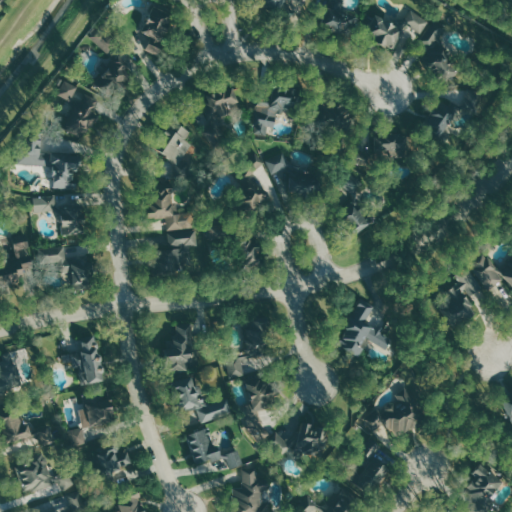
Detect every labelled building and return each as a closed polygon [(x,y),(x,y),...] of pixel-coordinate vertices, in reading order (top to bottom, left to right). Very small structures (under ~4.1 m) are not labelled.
[(253,0),(287,22),(295,10),(283,2),(284,0),(253,0)] [(343,0),(338,11),(348,16),(350,12),(358,15),(346,40),(317,26),(329,0),(343,0)] [(156,54),(144,48),(150,35),(139,30),(152,3),(175,14),(156,54)] [(427,20),(419,33),(406,24),(401,27),(391,49),(363,35),(374,13),(392,22),(400,15),(404,18),(411,9),(427,20)] [(418,39),(433,18),(446,27),(439,36),(448,54),(458,59),(447,83),(427,73),(427,63),(422,60),(431,48),(418,39)] [(98,25),(118,42),(112,50),(128,63),(124,68),(129,74),(115,90),(98,75),(101,73),(95,68),(102,59),(106,63),(110,59),(106,51),(88,36),(98,25)] [(64,80),(57,94),(66,99),(72,107),(62,127),(82,137),(93,117),(85,113),(92,100),(86,97),(82,105),(71,98),(77,86),(64,80)] [(259,95),(257,104),(267,106),(266,113),(256,111),(252,132),(266,135),(271,113),(280,114),(281,111),(287,113),(286,118),(299,121),(306,90),(274,83),(271,98),(259,95)] [(205,93),(206,97),(201,101),(208,119),(211,124),(201,131),(214,148),(227,138),(218,126),(222,123),(220,116),(240,109),(233,84),(226,86),(226,85),(211,89),(211,91),(205,93)] [(465,87),(482,92),(476,113),(457,107),(438,139),(419,127),(440,93),(462,99),(465,87)] [(315,117),(319,106),(326,108),(339,90),(353,111),(330,128),(321,148),(301,139),(310,118),(315,117)] [(173,174),(191,174),(191,160),(179,160),(191,142),(185,138),(190,131),(177,122),(172,130),(165,126),(150,148),(173,163),(173,174)] [(354,143),(373,149),(373,135),(379,135),(379,131),(400,131),(399,133),(407,133),(406,157),(383,156),(374,168),(349,160),(354,143)] [(21,139),(20,162),(54,163),(53,187),(76,187),(76,176),(72,175),(72,170),(77,171),(77,163),(83,163),(83,153),(40,152),(41,139),(21,139)] [(264,159),(271,173),(288,164),(290,168),(288,189),(296,189),(295,194),(321,196),(323,171),(300,169),(301,164),(287,159),(283,150),(264,159)] [(254,151),(264,162),(247,177),(263,185),(262,187),(269,191),(252,220),(230,207),(242,186),(238,163),(254,151)] [(337,182),(347,170),(362,181),(362,203),(372,216),(350,233),(335,215),(351,202),(351,192),(337,182)] [(192,225),(167,227),(166,215),(147,217),(144,183),(171,181),(172,192),(168,192),(169,203),(172,202),(173,212),(191,210),(192,225)] [(39,196),(54,194),(55,205),(60,206),(82,203),(85,232),(62,235),(59,213),(54,210),(40,211),(39,196)] [(205,216),(209,244),(229,242),(233,270),(262,266),(259,240),(250,241),(249,234),(236,235),(233,213),(205,216)] [(149,248),(152,278),(186,274),(183,251),(187,250),(186,246),(198,244),(196,228),(165,231),(167,246),(149,248)] [(0,237),(25,232),(28,247),(19,249),(20,256),(30,254),(32,266),(21,268),(24,282),(0,286),(0,237)] [(36,246),(38,263),(57,261),(56,267),(61,271),(71,270),(73,289),(96,286),(93,259),(87,259),(86,252),(67,255),(65,242),(36,246)] [(470,263),(488,284),(504,270),(511,278),(511,256),(511,255),(505,261),(507,263),(504,266),(503,269),(497,266),(488,256),(485,259),(481,254),(470,263)] [(465,269),(475,285),(460,295),(472,313),(448,329),(428,299),(437,292),(442,300),(446,302),(451,298),(446,291),(462,280),(457,274),(465,269)] [(357,297),(331,342),(361,359),(367,348),(362,345),(366,338),(386,350),(392,338),(380,331),(383,327),(377,324),(375,329),(363,322),(372,306),(357,297)] [(228,377),(244,374),(241,358),(261,355),(270,345),(265,316),(242,320),(248,353),(225,357),(228,377)] [(165,373),(162,347),(166,347),(165,340),(173,339),(172,335),(177,334),(176,324),(191,322),(194,341),(188,342),(191,360),(186,361),(188,370),(165,373)] [(80,337),(93,334),(102,380),(80,385),(77,366),(71,367),(68,352),(82,349),(80,337)] [(0,361),(0,392),(23,385),(15,362),(13,361),(9,351),(1,353),(3,360),(0,361)] [(193,372),(201,402),(227,395),(231,411),(202,419),(198,404),(176,410),(167,378),(193,372)] [(258,441),(268,433),(256,419),(260,411),(265,413),(279,386),(267,372),(246,380),(247,382),(244,383),(251,401),(246,427),(258,441)] [(109,384),(117,426),(93,431),(89,427),(83,432),(86,443),(70,447),(66,428),(81,425),(85,419),(80,390),(109,384)] [(393,436),(377,414),(398,399),(394,392),(404,386),(424,415),(393,436)] [(511,419),(499,398),(511,389),(511,419)] [(40,445),(55,440),(49,423),(35,428),(34,431),(30,432),(27,423),(24,424),(18,405),(0,410),(0,436),(3,445),(19,440),(20,442),(37,437),(40,445)] [(301,420),(286,436),(277,428),(264,441),(279,456),(286,449),(295,451),(294,456),(319,462),(328,427),(315,424),(314,427),(309,426),(310,422),(301,420)] [(242,462),(229,467),(225,457),(221,457),(211,460),(209,457),(196,462),(186,434),(207,426),(214,444),(216,444),(219,451),(225,452),(237,448),(242,462)] [(370,496),(341,476),(369,437),(380,444),(373,454),(375,456),(374,458),(390,468),(370,496)] [(116,483),(98,489),(86,448),(115,439),(119,452),(127,450),(130,459),(118,463),(120,469),(112,471),(116,483)] [(63,489),(56,480),(52,480),(53,484),(32,490),(31,486),(22,489),(15,466),(21,464),(19,458),(42,450),(43,454),(45,454),(47,460),(46,462),(50,474),(55,475),(65,467),(74,480),(63,489)] [(487,511),(470,511),(467,509),(475,499),(463,489),(465,485),(474,475),(470,471),(478,461),(502,480),(490,494),(497,500),(487,511)] [(239,467),(256,466),(257,478),(265,477),(266,489),(261,489),(262,501),(269,501),(269,511),(230,511),(229,485),(240,484),(239,467)] [(357,511),(321,511),(314,508),(310,511),(300,511),(294,506),(306,494),(316,503),(320,504),(325,503),(333,490),(338,493),(342,485),(365,500),(357,511)] [(65,493),(71,511),(75,511),(85,509),(78,488),(65,493)] [(114,511),(109,497),(134,488),(143,511),(114,511)] [(439,511),(447,502),(461,511),(439,511)]
